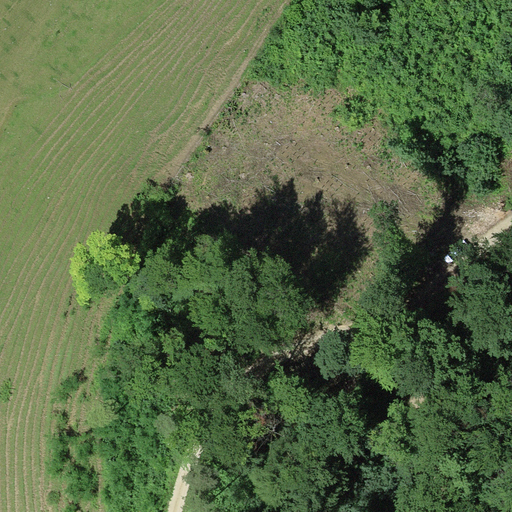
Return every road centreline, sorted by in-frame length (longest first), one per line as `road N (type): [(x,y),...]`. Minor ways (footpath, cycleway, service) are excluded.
road 1 (track): [(179,511),(193,443),(243,371),(353,324),(511,222)]
road 2 (track): [(353,324),(405,391),(430,491),(425,511)]
